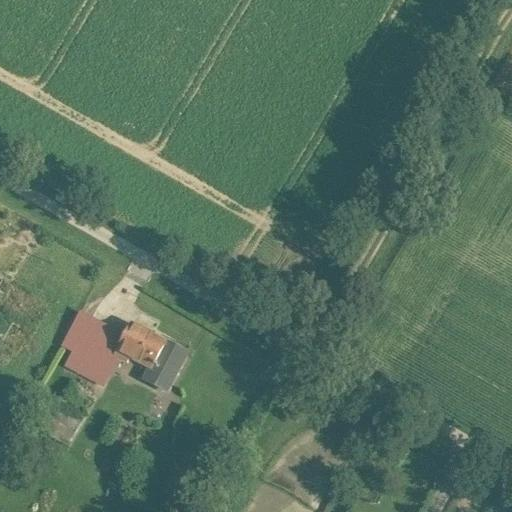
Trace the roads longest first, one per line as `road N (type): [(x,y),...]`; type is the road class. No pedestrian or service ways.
road 1 (track): [(511,470),(0,180)]
road 2 (track): [(511,12),(309,356)]
